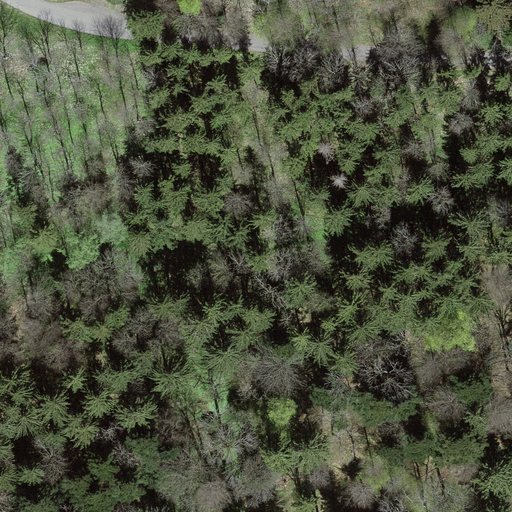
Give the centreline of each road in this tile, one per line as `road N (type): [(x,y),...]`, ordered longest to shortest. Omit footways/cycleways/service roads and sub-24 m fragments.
road 1 (track): [(511,203),(0,277)]
road 2 (unclassified): [(18,0),(78,21),(146,31),(511,59)]
